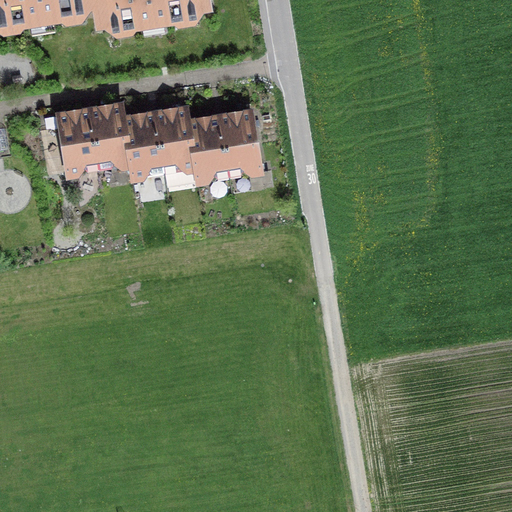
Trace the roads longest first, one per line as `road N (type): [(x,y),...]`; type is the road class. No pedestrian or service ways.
road 1 (residential): [(276,0),(325,278)]
road 2 (track): [(325,278),(363,511)]
